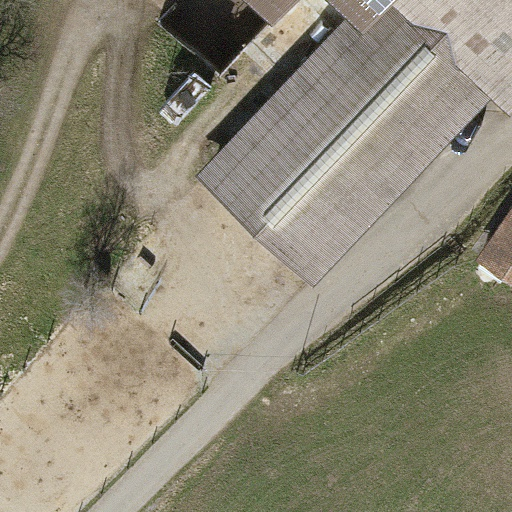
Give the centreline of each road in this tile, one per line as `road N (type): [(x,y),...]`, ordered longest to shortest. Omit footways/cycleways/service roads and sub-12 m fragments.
road 1 (track): [(109,511),(261,355),(511,170)]
road 2 (track): [(122,0),(109,138),(121,179),(289,333)]
road 3 (track): [(0,232),(95,0)]
